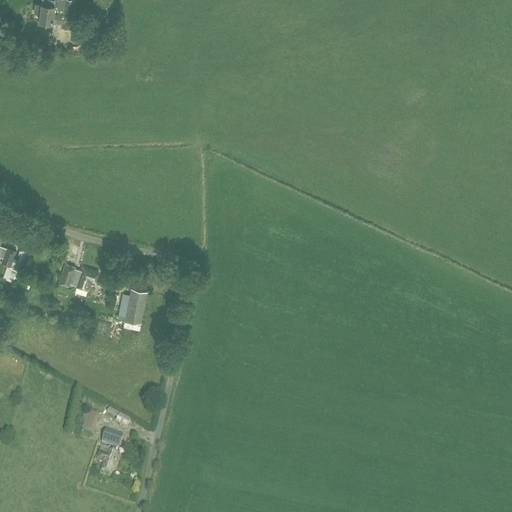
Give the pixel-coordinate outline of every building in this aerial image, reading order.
[(55,0),(54,5),(42,4),(42,5),(35,4),(34,13),(41,14),(40,22),(41,22),(41,24),(47,25),(48,23),(53,23),(53,22),(63,23),(62,27),(70,28),(74,0),(55,0)] [(98,13),(96,25),(106,26),(108,14),(98,13)] [(0,238),(1,234),(0,233),(0,256),(3,257),(1,262),(11,266),(16,251),(6,247),(6,248),(0,245),(0,238)] [(29,257),(20,254),(15,268),(7,266),(3,278),(20,284),(29,257)] [(74,286),(88,290),(92,280),(95,281),(98,272),(81,267),(74,286)] [(125,319),(125,320),(142,323),(147,291),(131,288),(129,294),(123,293),(118,318),(125,319)] [(55,303),(50,306),(53,312),(58,310),(55,303)] [(103,333),(111,337),(117,327),(109,323),(103,333)] [(116,421),(126,427),(130,420),(109,408),(107,412),(118,418),(116,421)] [(100,415),(88,412),(82,428),(94,432),(100,415)] [(110,445),(107,454),(100,452),(97,460),(104,462),(101,470),(112,474),(119,454),(114,453),(116,447),(119,448),(123,435),(106,429),(102,442),(110,445)]
